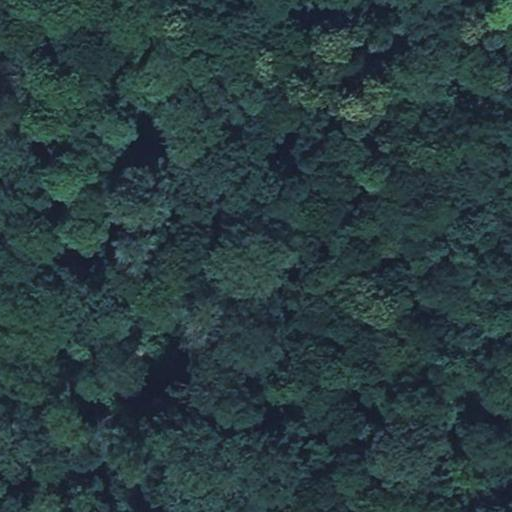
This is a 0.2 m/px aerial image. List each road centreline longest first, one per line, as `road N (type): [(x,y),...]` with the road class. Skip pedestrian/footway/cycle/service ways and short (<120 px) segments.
road 1 (track): [(293,511),(306,200),(291,0)]
road 2 (track): [(0,425),(45,0)]
